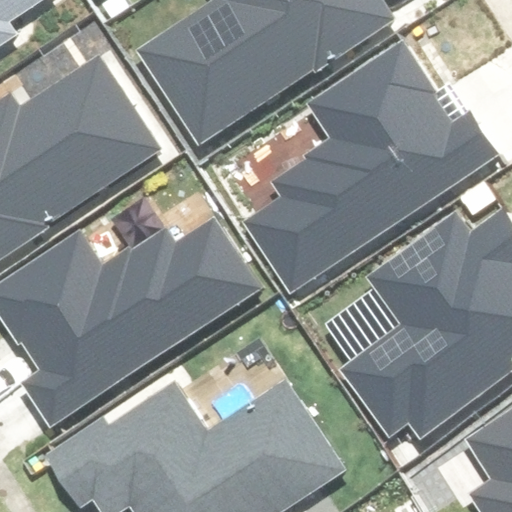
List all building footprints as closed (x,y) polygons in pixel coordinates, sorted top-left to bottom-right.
[(70,1),(68,0),(0,0),(0,74),(32,55),(18,33),(70,1)] [(230,0),(235,7),(155,58),(214,149),(406,25),(389,0),(230,0)] [(290,292),(500,154),(470,108),(454,118),(403,41),(307,104),(329,138),(303,155),(306,159),(270,183),(280,198),(243,222),(290,292)] [(0,270),(176,159),(115,62),(30,116),(25,107),(0,122),(0,270)] [(22,383),(53,429),(263,291),(216,220),(179,244),(169,229),(133,252),(131,248),(105,266),(82,232),(0,286),(0,316),(37,373),(22,383)] [(511,222),(480,245),(467,226),(384,285),(418,333),(358,375),(403,438),(444,432),(511,383),(511,222)] [(313,511),(354,487),(297,394),(218,443),(186,393),(65,468),(91,511),(313,511)] [(511,511),(511,420),(468,448),(495,489),(473,503),(478,511),(511,511)]
